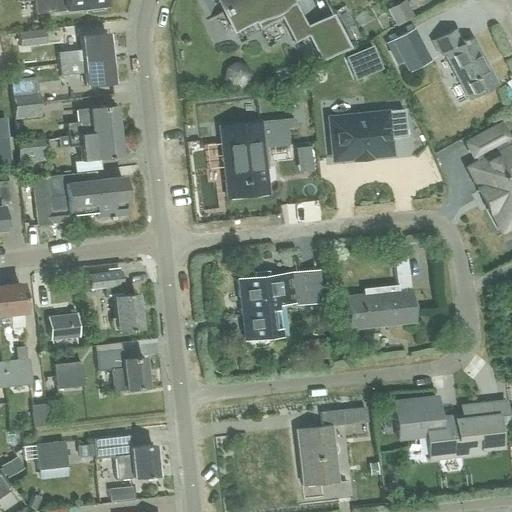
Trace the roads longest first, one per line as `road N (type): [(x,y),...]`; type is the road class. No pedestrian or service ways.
road 1 (residential): [(184,394),(432,370),(461,355),(467,331),(457,255),(442,229),(410,223),(163,247)]
road 2 (residential): [(163,247),(145,70),(147,0)]
road 3 (residential): [(0,264),(163,247)]
road 4 (residential): [(184,394),(163,247)]
